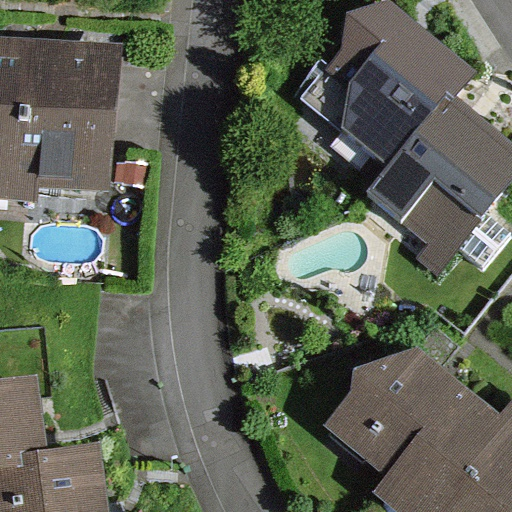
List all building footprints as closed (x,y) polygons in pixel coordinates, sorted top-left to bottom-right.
[(469,90),(380,19),(306,112),(383,173),(420,127),(432,137),(447,118),(469,90)] [(108,60),(0,49),(0,198),(94,207),(108,60)] [(511,180),(511,169),(447,118),(432,137),(420,127),(383,173),(368,192),(450,258),(511,180)] [(394,476),(465,394),(419,350),(354,375),(330,428),(394,476)] [(0,457),(47,449),(34,371),(0,376),(0,457)] [(511,511),(511,405),(498,422),(465,394),(394,476),(382,490),(407,511),(511,511)] [(0,511),(111,511),(99,441),(47,449),(0,457),(0,511)]
